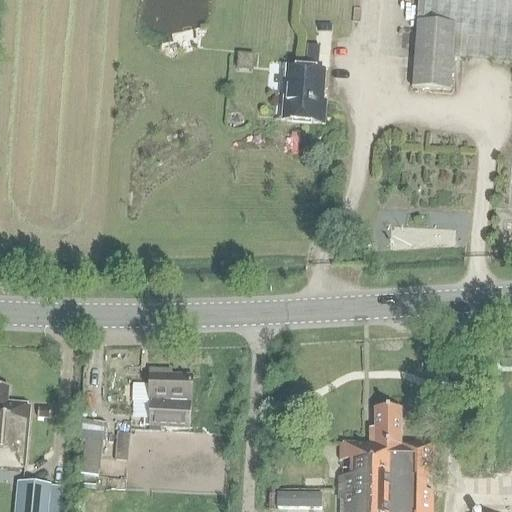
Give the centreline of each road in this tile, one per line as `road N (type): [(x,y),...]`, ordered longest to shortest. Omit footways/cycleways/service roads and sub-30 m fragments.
road 1 (tertiary): [(511,297),(128,317),(0,313)]
road 2 (track): [(247,511),(259,312)]
